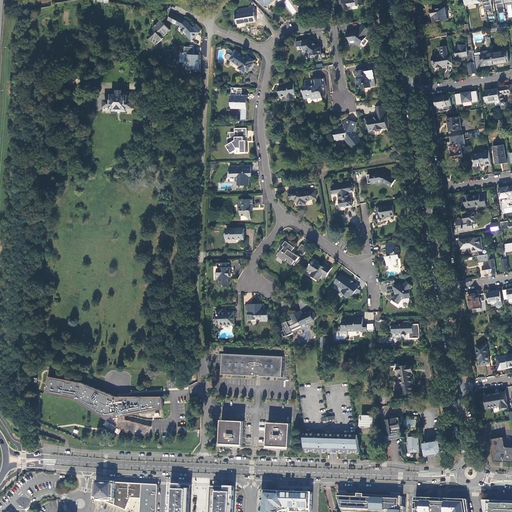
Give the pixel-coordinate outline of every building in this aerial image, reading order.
[(342,0),(343,5),(344,4),(345,11),(352,10),(351,7),(359,6),(366,5),(364,0),(353,0),(350,1),(349,0),(342,0)] [(255,7),(237,10),(238,18),(237,18),(237,20),(238,20),(239,23),(247,22),(258,20),(257,15),(257,16),(255,7)] [(445,8),(431,10),(433,22),(447,20),(445,8)] [(169,21),(180,25),(184,19),(171,15),(170,16),(169,20),(169,21)] [(161,21),(157,16),(150,24),(154,28),(161,21)] [(180,25),(188,33),(193,28),(184,19),(180,25)] [(161,21),(154,28),(156,30),(162,38),(170,30),(161,21)] [(202,30),(197,25),(193,28),(188,33),(189,34),(188,35),(192,40),(202,30)] [(373,32),(364,25),(360,31),(349,33),(349,38),(351,38),(351,43),(358,43),(362,45),(368,38),(373,32)] [(502,36),(509,35),(507,26),(499,28),(489,29),(489,33),(501,31),(502,36)] [(156,46),(164,39),(162,38),(156,30),(148,38),(151,42),(153,41),(156,46)] [(490,38),(486,38),(488,51),(474,54),(476,66),(479,65),(482,65),(482,66),(494,64),(493,53),(490,38)] [(311,40),(305,41),(306,52),(308,52),(311,54),(312,56),(323,54),(322,48),(311,40)] [(470,74),(477,73),(477,72),(476,66),(474,54),(473,50),(468,51),(466,44),(459,45),(460,48),(455,49),(456,57),(459,59),(462,58),(464,57),(467,56),(470,58),(468,60),(469,64),(468,64),(470,74)] [(200,71),(201,55),(193,55),(193,47),(183,46),(183,52),(179,52),(179,63),(182,63),(181,70),(200,71)] [(446,65),(453,64),(452,55),(448,56),(447,46),(439,47),(440,49),(444,49),(445,56),(446,56),(447,57),(448,62),(439,64),(438,59),(437,59),(436,55),(431,56),(433,63),(435,62),(436,66),(436,68),(442,67),(442,66),(442,65),(446,64),(446,65)] [(437,55),(436,55),(437,59),(438,59),(439,64),(448,62),(447,57),(446,56),(445,56),(444,49),(440,49),(441,55),(440,55),(439,54),(438,54),(437,54),(437,55)] [(228,53),(227,55),(228,58),(229,59),(231,58),(232,59),(242,66),(240,68),(246,72),(248,70),(250,71),(255,63),(255,62),(256,60),(250,56),(248,58),(238,51),(234,55),(231,53),(228,53)] [(507,51),(493,53),(494,64),(509,62),(507,51)] [(150,60),(147,64),(153,69),(156,65),(150,60)] [(378,70),(377,64),(370,66),(371,68),(367,69),(367,70),(359,72),(360,78),(362,78),(362,79),(359,80),(360,85),(362,85),(363,88),(369,87),(369,84),(371,83),(371,80),(376,79),(375,75),(376,75),(375,71),(378,70)] [(325,79),(308,81),(308,86),(304,87),(306,98),(313,97),(313,99),(323,97),(322,91),(321,91),(320,88),(327,87),(325,79)] [(295,83),(280,86),(282,97),(289,96),(290,100),(296,99),(295,95),(297,95),(295,83)] [(511,94),(511,88),(511,85),(503,87),(505,95),(511,94)] [(506,105),(505,95),(503,87),(498,88),(498,89),(501,105),(501,106),(506,105)] [(496,106),(501,105),(498,89),(483,92),(485,102),(495,101),(496,106)] [(111,100),(104,100),(104,107),(111,107),(111,108),(127,109),(128,108),(134,108),(134,101),(128,101),(128,95),(127,95),(127,92),(122,91),(122,90),(118,90),(118,91),(112,91),(112,94),(111,95),(111,100)] [(248,116),(248,100),(243,100),(243,92),(233,92),(232,100),(235,100),(235,105),(242,105),(242,116),(248,116)] [(469,92),(455,94),(456,104),(471,102),(469,92)] [(450,95),(435,97),(437,108),(451,106),(450,95)] [(388,128),(385,106),(377,107),(378,117),(375,119),(374,118),(367,119),(368,124),(369,124),(371,131),(376,130),(377,132),(382,131),(384,129),(388,128)] [(462,129),(460,117),(448,119),(450,131),(462,129)] [(358,124),(348,120),(345,128),(336,130),(337,140),(347,139),(354,148),(362,141),(355,132),(358,124)] [(496,122),(497,129),(505,128),(504,121),(496,122)] [(248,136),(248,128),(238,128),(238,130),(236,131),(236,132),(231,132),(231,137),(228,137),(228,141),(229,144),(227,145),(232,152),(238,149),(238,147),(241,147),(241,149),(242,149),(242,151),(247,151),(247,141),(245,142),(245,136),(248,136)] [(477,136),(487,134),(486,131),(481,132),(464,135),(465,139),(469,138),(469,137),(477,136)] [(451,143),(451,146),(461,145),(465,144),(465,139),(464,135),(451,137),(452,143),(451,143)] [(451,146),(453,159),(463,157),(462,154),(462,151),(461,145),(451,146)] [(507,163),(504,145),(493,146),(496,165),(507,163)] [(486,165),(491,164),(489,149),(484,150),(484,153),(473,154),(476,166),(482,165),(482,164),(486,163),(486,165)] [(252,166),(230,166),(230,176),(236,176),(236,180),(238,180),(238,185),(250,184),(250,176),(250,172),(252,172),(252,166)] [(396,180),(383,173),(371,174),(371,175),(368,175),(370,184),(372,183),(373,184),(384,183),(392,187),(396,180)] [(353,183),(334,186),(332,188),(334,195),(339,194),(341,195),(341,200),(340,202),(341,206),(342,206),(353,204),(352,199),(351,197),(350,193),(351,192),(354,191),(353,183)] [(511,199),(511,186),(499,188),(500,198),(511,197),(511,199)] [(305,190),(289,192),(291,201),(296,200),(296,203),(299,202),(299,205),(307,204),(307,201),(311,200),(310,200),(317,199),(316,191),(310,192),(310,191),(305,191),(305,190)] [(464,196),(466,208),(481,205),(481,207),(486,206),(485,196),(480,197),(479,194),(469,196),(469,195),(464,196)] [(253,199),(239,199),(239,211),(241,210),(241,216),(246,216),(247,216),(252,216),(252,208),(254,208),(253,199)] [(394,205),(380,208),(382,214),(382,218),(383,218),(391,216),(392,217),(396,216),(394,205)] [(465,219),(457,220),(459,232),(474,229),(472,222),(476,221),(474,212),(462,214),(462,216),(464,218),(465,219)] [(508,221),(501,222),(502,229),(509,228),(508,221)] [(244,228),(227,229),(227,233),(224,233),(225,239),(238,239),(238,238),(244,238),(244,228)] [(484,250),(482,237),(476,238),(460,240),(462,254),(471,252),(470,250),(472,250),(473,257),(478,256),(480,256),(479,251),(484,250)] [(295,247),(287,241),(284,246),(286,247),(282,251),(282,250),(279,255),(286,261),(288,259),(289,260),(289,261),(293,264),(296,259),(297,260),(300,256),(295,252),(296,250),(294,248),(295,247)] [(397,243),(387,245),(389,254),(390,254),(390,257),(387,257),(388,266),(398,264),(398,260),(401,260),(400,255),(399,255),(399,253),(401,252),(400,248),(398,248),(397,243)] [(308,249),(303,245),(299,250),(304,254),(308,249)] [(496,272),(493,253),(480,256),(478,256),(479,262),(484,261),(484,260),(488,260),(489,265),(483,266),(484,274),(496,272)] [(333,268),(325,262),(323,266),(321,264),(321,263),(315,259),(308,269),(313,272),(312,275),(319,280),(324,275),(326,277),(333,268)] [(230,262),(218,262),(218,265),(220,267),(220,271),(217,272),(217,278),(219,278),(220,283),(223,283),(226,285),(229,285),(229,278),(230,278),(230,273),(231,273),(231,266),(230,266),(230,262)] [(350,281),(341,275),(336,282),(344,288),(344,292),(343,294),(348,298),(350,295),(352,297),(354,294),(358,288),(360,286),(357,283),(356,284),(351,281),(350,281)] [(404,284),(395,285),(396,291),(397,291),(397,294),(396,294),(396,295),(395,295),(392,298),(393,300),(399,304),(403,299),(412,298),(410,289),(412,289),(413,287),(407,282),(405,285),(404,284)] [(511,288),(503,290),(505,299),(509,299),(510,302),(511,304),(511,303),(511,288)] [(500,290),(488,292),(490,303),(497,302),(502,301),(500,290)] [(484,306),(487,306),(485,293),(468,296),(471,309),(481,307),(481,302),(483,301),(484,306)] [(261,304),(246,304),(247,314),(248,314),(248,319),(255,319),(257,318),(257,316),(262,316),(262,320),(269,320),(269,308),(262,309),(261,304)] [(234,324),(234,311),(223,311),(223,309),(216,309),(216,313),(214,314),(214,321),(219,321),(220,322),(220,324),(234,324)] [(288,321),(283,323),(285,327),(284,327),(285,329),(282,331),(284,336),(287,335),(290,334),(289,334),(293,333),(292,331),(292,330),(302,326),(303,327),(308,325),(307,323),(315,320),(314,319),(317,317),(315,313),(312,315),(312,313),(310,311),(303,314),(302,311),(297,314),(297,312),(291,315),(293,319),(288,321)] [(363,324),(363,317),(356,317),(355,319),(352,319),(352,318),(343,318),(343,331),(348,331),(348,329),(355,329),(356,331),(364,330),(363,324)] [(420,329),(419,324),(413,325),(413,323),(409,323),(409,322),(403,322),(403,324),(399,324),(399,326),(392,326),(390,327),(390,328),(391,329),(392,330),(393,334),(399,334),(399,333),(402,332),(402,335),(408,335),(408,333),(410,333),(411,338),(420,338),(420,329)] [(490,362),(487,345),(477,347),(478,356),(480,356),(482,364),(490,362)] [(284,357),(224,354),(222,374),(257,376),(257,374),(259,374),(260,375),(260,376),(283,377),(284,357)] [(504,369),(510,368),(508,355),(496,357),(498,369),(504,368),(504,369)] [(412,364),(396,367),(397,373),(398,374),(400,385),(401,386),(402,393),(414,391),(413,383),(414,383),(412,372),(414,372),(412,364)] [(80,383),(49,377),(45,395),(76,400),(126,432),(149,436),(151,427),(125,420),(124,416),(164,409),(161,397),(116,397),(80,383)] [(505,393),(484,396),(486,408),(501,406),(501,409),(507,408),(505,393)] [(374,416),(361,415),(361,427),(365,427),(366,425),(373,426),(374,416)] [(388,440),(402,438),(399,418),(385,420),(388,440)] [(244,421),(221,420),(220,444),(233,444),(236,444),(242,445),(244,421)] [(291,423),(268,422),(267,446),(277,446),(279,446),(289,447),(291,423)] [(331,451),(333,451),(331,434),(329,434),(324,434),(304,433),(303,433),(306,451),(331,451)] [(333,434),(331,434),(333,451),(336,452),(360,452),(358,434),(336,435),(333,434)] [(419,451),(417,437),(408,437),(410,452),(419,451)] [(511,447),(506,447),(504,437),(491,439),(495,461),(501,462),(503,462),(511,462),(511,447)] [(426,441),(423,441),(426,457),(428,456),(439,455),(442,450),(440,439),(426,441)] [(115,484),(98,483),(97,502),(106,502),(106,503),(114,506),(115,484)] [(139,485),(115,484),(114,506),(126,511),(131,499),(138,499),(141,499),(141,485),(139,485)] [(156,511),(158,486),(141,485),(141,499),(139,511),(156,511)] [(190,511),(191,486),(170,485),(168,511),(190,511)] [(223,487),(210,487),(208,511),(233,511),(235,488),(223,487)] [(280,492),(263,491),(261,511),(281,511),(281,510),(285,508),(280,492)] [(285,508),(286,511),(311,511),(312,493),(280,492),(285,508)] [(402,507),(402,497),(337,494),(342,511),(404,511),(405,507),(402,507)] [(466,511),(465,500),(415,498),(415,511),(466,511)] [(510,502),(487,501),(487,506),(484,506),(485,511),(511,511),(511,504),(510,505),(510,502)]
